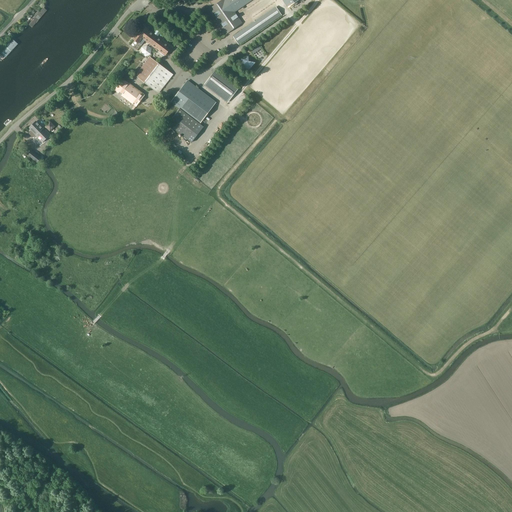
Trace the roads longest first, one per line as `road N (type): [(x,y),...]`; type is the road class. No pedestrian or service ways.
road 1 (track): [(511,307),(430,377),(218,197)]
road 2 (track): [(69,332),(86,330),(171,245),(177,177),(187,163)]
road 3 (unclassified): [(0,142),(140,0)]
road 4 (track): [(218,197),(279,116),(244,87),(222,105)]
